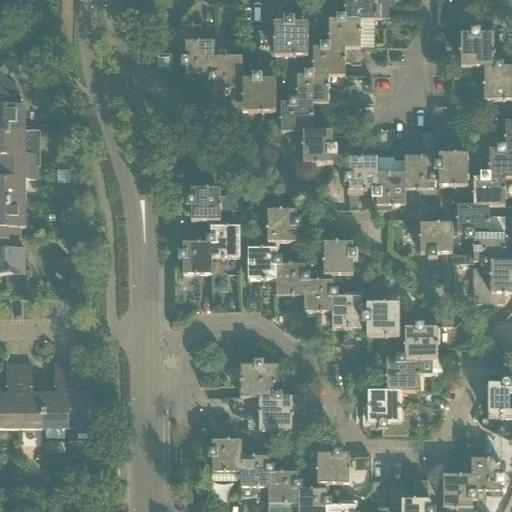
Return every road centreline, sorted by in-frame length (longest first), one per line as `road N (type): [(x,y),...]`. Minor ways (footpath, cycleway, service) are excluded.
road 1 (residential): [(187,342),(212,324),(244,326),(285,343),(328,375),(337,426),(364,452),(430,452),(444,442),(467,382)]
road 2 (tertiary): [(142,335),(141,201),(91,28),(92,0)]
road 3 (tertiary): [(142,511),(142,335)]
road 4 (residential): [(0,338),(142,335)]
road 5 (residential): [(426,0),(428,36),(392,117)]
